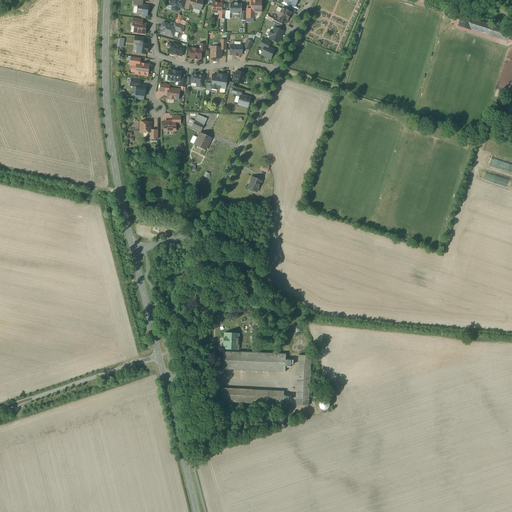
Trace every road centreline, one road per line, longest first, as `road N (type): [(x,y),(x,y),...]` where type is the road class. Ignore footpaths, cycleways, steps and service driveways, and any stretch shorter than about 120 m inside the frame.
road 1 (tertiary): [(133,251),(109,137),(106,0)]
road 2 (residential): [(277,72),(207,220),(184,237),(133,251)]
road 3 (unclassified): [(0,407),(159,355)]
road 4 (tertiary): [(197,511),(159,355)]
road 5 (residential): [(277,72),(197,67),(157,55)]
